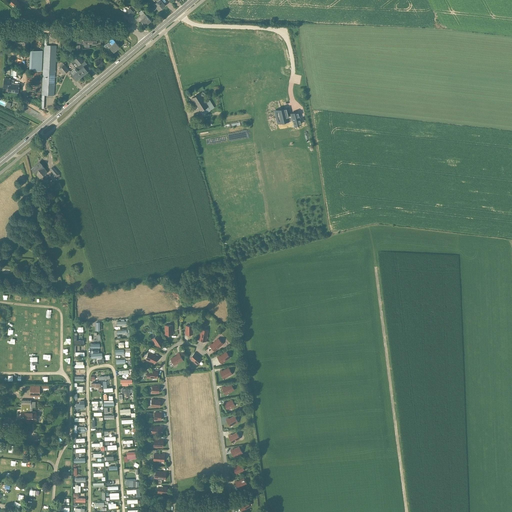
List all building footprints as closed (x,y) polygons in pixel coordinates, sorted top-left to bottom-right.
[(12,0),(10,3),(16,8),(20,3),(16,0),(15,0),(12,0)] [(154,11),(158,8),(159,10),(165,5),(161,0),(155,0),(157,2),(151,7),(154,11)] [(124,13),(128,17),(134,12),(130,8),(124,13)] [(136,19),(138,22),(139,22),(141,20),(146,26),(146,25),(147,26),(149,24),(148,23),(151,21),(146,15),(144,12),(136,19)] [(22,36),(15,36),(15,45),(22,45),(22,46),(28,46),(28,35),(22,35),(22,36)] [(79,36),(79,44),(80,44),(85,44),(85,46),(89,46),(89,44),(97,44),(97,36),(80,36),(79,36)] [(108,50),(110,47),(114,51),(120,46),(116,41),(112,45),(110,42),(105,45),(108,50)] [(44,45),(43,62),(42,81),(42,87),(42,95),(54,96),(57,46),(44,45)] [(30,50),(29,70),(42,71),(43,51),(30,50)] [(78,71),(82,76),(88,71),(84,66),(81,63),(84,61),(78,53),(72,58),(74,60),(71,61),(79,70),(78,71)] [(59,69),(64,75),(69,70),(65,64),(64,64),(63,63),(59,66),(60,68),(59,69)] [(82,76),(78,71),(76,73),(73,69),(70,72),(73,75),(77,80),(82,76)] [(18,92),(20,84),(14,83),(14,80),(11,79),(5,78),(4,88),(8,88),(8,91),(18,92)] [(200,93),(192,98),(201,111),(200,111),(203,115),(211,110),(210,110),(215,107),(210,100),(206,102),(200,93)] [(290,122),(289,120),(293,119),(294,126),(301,124),(298,111),(291,113),(291,114),(288,115),(286,108),(275,111),(277,122),(282,120),(283,124),(290,122)] [(40,178),(47,172),(44,168),(39,162),(32,169),(36,175),(37,174),(40,178)] [(53,166),(50,169),(54,174),(51,176),(53,180),(56,178),(57,180),(60,177),(58,175),(60,174),(53,166)] [(165,334),(163,335),(173,335),(173,332),(172,332),(172,325),(165,325),(165,329),(165,334)] [(186,334),(195,334),(193,334),(192,329),(193,329),(193,325),(186,325),(186,334)] [(200,337),(198,337),(198,340),(208,342),(208,341),(206,341),(207,334),(208,330),(206,330),(205,329),(204,329),(203,329),(201,329),(200,337)] [(83,339),(76,339),(76,333),(72,333),(73,344),(83,343),(83,339)] [(157,348),(161,345),(165,343),(163,340),(162,341),(158,335),(152,339),(154,342),(154,341),(158,347),(156,348),(157,348)] [(212,344),(211,343),(209,345),(216,352),(215,351),(220,346),(221,346),(223,344),(222,342),(222,341),(221,340),(220,340),(218,339),(212,344)] [(154,365),(156,360),(159,356),(156,355),(156,356),(148,352),(145,359),(149,360),(155,363),(154,365)] [(197,365),(201,359),(196,355),(197,354),(195,352),(190,358),(194,362),(197,365)] [(220,356),(219,355),(217,357),(222,365),(223,365),(221,363),(227,359),(227,360),(230,358),(226,352),(220,356)] [(177,354),(177,355),(171,359),(174,365),(177,363),(183,360),(184,361),(179,353),(177,354)] [(233,373),(230,368),(229,367),(222,371),(222,370),(219,371),(224,380),(223,378),(229,375),(230,375),(233,373)] [(157,378),(158,375),(158,370),(155,370),(155,371),(147,371),(147,378),(150,378),(157,378)] [(52,384),(62,384),(62,379),(54,379),(54,376),(52,376),(52,384)] [(113,391),(112,387),(106,387),(106,381),(103,381),(103,391),(113,391)] [(224,386),(222,388),(227,396),(226,394),(231,391),(231,392),(234,390),(231,384),(225,387),(224,386)] [(30,385),(30,396),(40,396),(40,393),(40,388),(40,385),(30,385)] [(132,388),(121,389),(122,393),(119,394),(119,398),(122,398),(122,396),(130,396),(130,392),(132,392),(132,388)] [(160,407),(160,403),(161,399),(158,399),(158,400),(152,400),(151,407),(154,407),(154,406),(160,407)] [(21,407),(21,421),(36,421),(36,412),(30,412),(30,410),(32,410),(32,407),(31,407),(31,401),(26,401),(26,400),(21,400),(21,407)] [(227,403),(226,402),(224,403),(229,411),(228,410),(232,407),(232,408),(235,406),(232,400),(227,403)] [(228,418),(226,419),(231,428),(230,426),(235,423),(235,424),(238,422),(235,416),(229,419),(228,418)] [(162,434),(162,430),(162,426),(160,426),(160,427),(152,427),(152,434),(155,434),(155,433),(162,434)] [(228,436),(233,444),(232,443),(237,440),(240,439),(239,437),(239,436),(239,434),(238,434),(237,433),(231,436),(231,434),(228,436)] [(163,447),(163,444),(163,440),(161,439),(161,441),(154,440),(153,447),(157,447),(163,447)] [(91,442),(91,446),(94,446),(94,448),(100,448),(101,450),(104,450),(104,446),(103,446),(102,442),(91,442)] [(233,450),(233,449),(230,450),(235,459),(234,457),(239,454),(240,455),(243,453),(239,447),(233,450)] [(164,463),(165,454),(162,453),(162,455),(154,454),(153,461),(157,461),(164,461),(163,463),(164,463)] [(236,467),(235,466),(233,467),(237,476),(238,475),(237,474),(241,471),(241,472),(244,470),(241,464),(236,467)] [(165,479),(165,481),(166,471),(164,471),(163,472),(156,471),(155,472),(154,472),(154,473),(153,476),(154,476),(155,477),(155,478),(158,479),(158,478),(165,479)] [(238,482),(237,481),(235,482),(240,491),(239,489),(244,486),(247,484),(244,478),(238,482)] [(250,504),(249,502),(248,502),(247,500),(241,504),(240,503),(238,504),(242,511),(247,508),(250,507),(249,505),(250,505),(250,504)]
